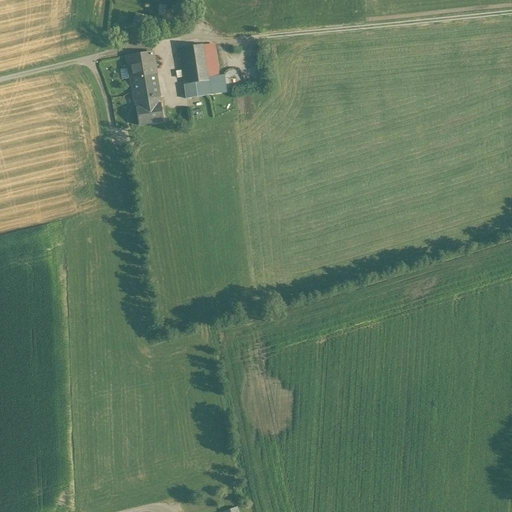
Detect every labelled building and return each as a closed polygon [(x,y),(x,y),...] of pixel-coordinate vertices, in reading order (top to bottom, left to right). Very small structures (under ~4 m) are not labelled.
[(148,18),(136,14),(133,25),(144,29),(148,18)] [(203,45),(211,95),(225,93),(223,79),(218,80),(213,43),(203,45)] [(179,49),(187,99),(201,97),(211,95),(203,45),(179,49)] [(152,53),(127,58),(134,100),(136,108),(161,104),(152,53)] [(224,80),(240,79),(240,68),(223,69),(224,80)] [(201,97),(187,99),(188,108),(202,105),(201,97)] [(161,104),(136,108),(139,126),(164,121),(161,104)]
